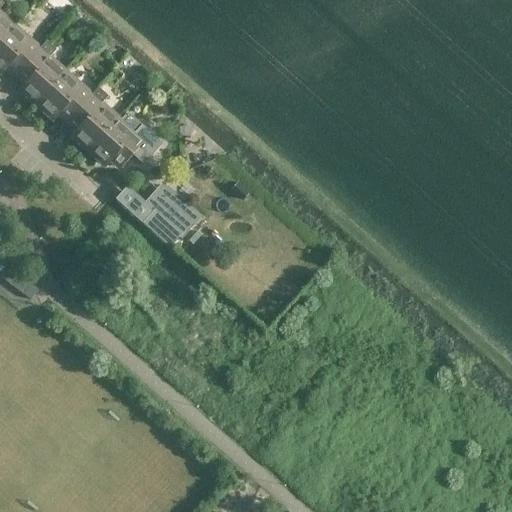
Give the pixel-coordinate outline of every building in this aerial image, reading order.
[(0,0),(0,40),(12,28),(0,16),(0,7),(3,4),(0,0)] [(12,28),(0,40),(0,70),(3,73),(8,67),(17,75),(46,42),(45,41),(37,50),(12,28)] [(46,42),(17,75),(25,82),(20,88),(37,104),(64,74),(47,59),(55,50),(46,42)] [(64,74),(37,104),(55,119),(60,113),(69,121),(99,87),(98,86),(89,96),(64,74)] [(99,87),(69,121),(77,128),(72,134),(89,150),(116,119),(100,104),(108,95),(99,87)] [(116,119),(89,150),(107,165),(112,159),(121,167),(134,152),(136,154),(138,153),(143,148),(143,146),(141,145),(151,134),(141,125),(132,134),(116,119)] [(200,217),(168,188),(149,210),(181,238),(200,217)]
